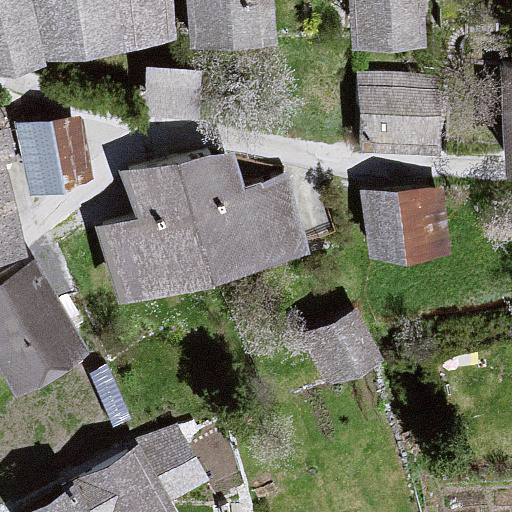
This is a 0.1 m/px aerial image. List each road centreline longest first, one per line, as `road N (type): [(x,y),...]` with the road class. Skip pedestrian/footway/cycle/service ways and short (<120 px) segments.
road 1 (residential): [(511,173),(123,123)]
road 2 (residential): [(0,256),(46,241),(123,123)]
road 3 (residential): [(123,123),(0,81)]
